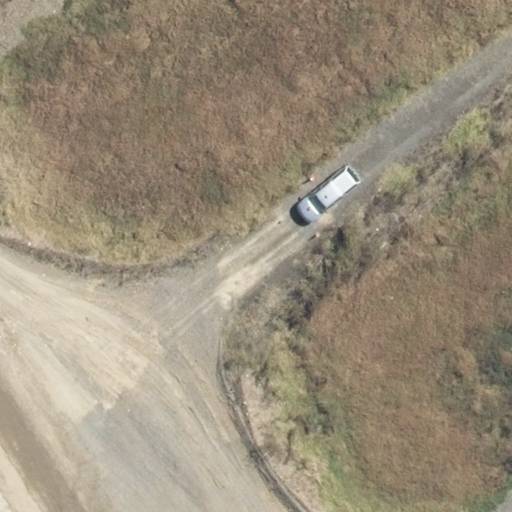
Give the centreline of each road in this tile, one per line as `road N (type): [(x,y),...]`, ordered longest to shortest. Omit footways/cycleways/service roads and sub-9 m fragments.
road 1 (track): [(35,411),(511,23)]
road 2 (track): [(192,511),(35,411),(0,348)]
